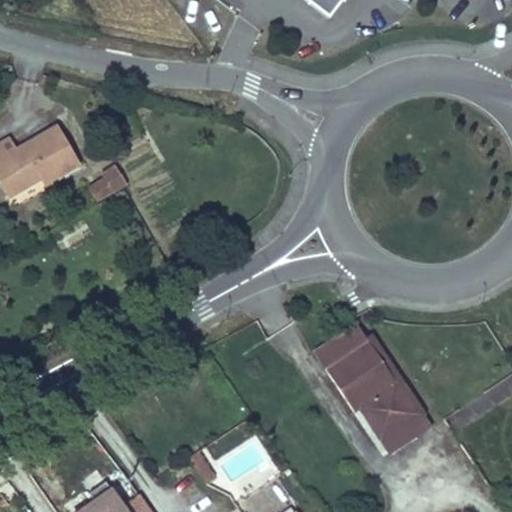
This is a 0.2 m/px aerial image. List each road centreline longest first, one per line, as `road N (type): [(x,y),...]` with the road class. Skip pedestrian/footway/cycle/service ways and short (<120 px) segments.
road 1 (primary): [(0,415),(266,272)]
road 2 (unknown): [(266,272),(403,511)]
road 3 (unclassified): [(0,38),(251,84)]
road 4 (unknown): [(82,370),(180,511)]
road 5 (primary): [(368,262),(406,280),(447,283),(487,269),(511,247)]
road 6 (primary): [(494,91),(453,74),(409,75),(362,102)]
